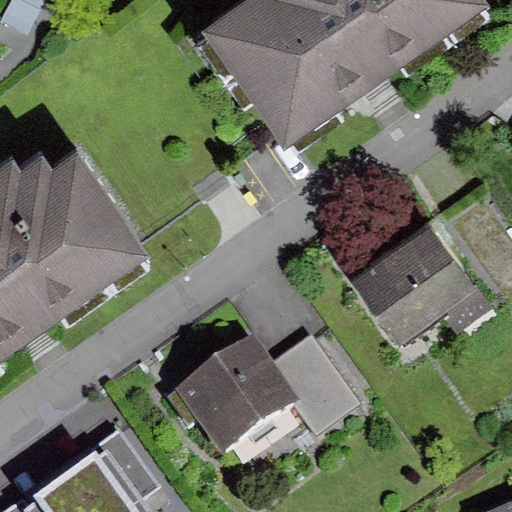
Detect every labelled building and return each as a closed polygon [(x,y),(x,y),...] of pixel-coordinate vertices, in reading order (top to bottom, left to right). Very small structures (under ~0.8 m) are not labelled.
[(10,0),(3,16),(27,28),(41,0),(10,0)] [(219,0),(207,9),(285,120),(364,64),(455,0),(219,0)] [(0,331),(23,316),(144,232),(79,139),(58,154),(44,134),(25,147),(14,132),(0,141),(0,331)] [(433,212),(354,265),(399,331),(442,302),(458,327),(494,303),(433,212)] [(362,407),(313,335),(271,363),(298,402),(320,435),(362,407)] [(271,363),(253,338),(184,384),(229,449),(298,402),(271,363)] [(103,450),(142,505),(163,492),(120,431),(90,451),(94,457),(103,450)] [(25,506),(20,509),(22,511),(147,511),(142,505),(103,450),(94,457),(25,506)] [(22,511),(20,509),(25,506),(22,501),(7,511),(22,511)] [(511,511),(511,503),(491,511),(511,511)]
